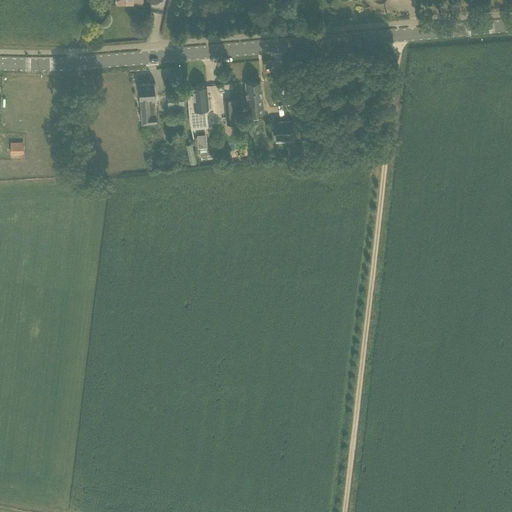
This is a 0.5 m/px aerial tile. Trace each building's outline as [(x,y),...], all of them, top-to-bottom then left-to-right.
[(260,89),(259,80),(245,82),(247,97),(246,97),(247,114),(261,113),(259,95),(262,94),(261,89),(260,89)] [(153,83),(138,84),(139,99),(140,99),(142,123),(157,122),(153,83)] [(206,85),(192,86),(196,126),(208,125),(206,101),(207,101),(206,85)] [(168,94),(169,107),(183,105),(182,93),(168,94)] [(237,115),(225,116),(226,124),(238,123),(237,115)] [(293,138),(291,120),(273,121),(275,140),(293,138)] [(198,147),(207,146),(206,134),(197,134),(198,147)] [(10,154),(23,154),(23,142),(10,142),(10,154)]
